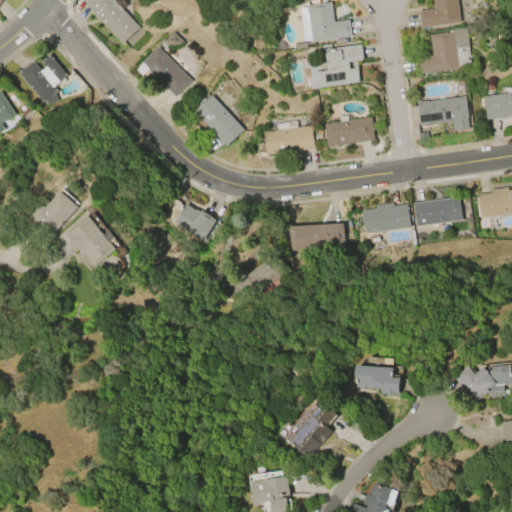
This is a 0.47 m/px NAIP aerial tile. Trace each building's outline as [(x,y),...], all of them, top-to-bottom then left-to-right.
[(121,8),(137,26),(120,42),(81,0),(121,0),(125,4),(121,8)] [(457,0),(461,22),(421,28),(419,11),(434,9),(432,0),(457,0)] [(350,37),(310,42),(310,41),(303,42),(298,8),(305,7),(305,5),(330,2),(333,22),(348,20),(350,37)] [(430,56),(427,35),(444,33),(444,30),(464,27),(470,67),(418,74),(416,58),(430,56)] [(164,42),(172,33),(181,41),(176,46),(169,46),(164,42)] [(322,48),(360,44),(362,60),(356,60),(359,83),(309,88),(308,77),(313,71),(324,70),(322,48)] [(174,96),(142,63),(158,47),(190,80),(174,96)] [(17,71),(32,59),(41,70),(44,67),(39,61),(49,53),(66,75),(52,86),(57,91),(42,103),(17,71)] [(0,130),(0,92),(14,115),(0,122),(0,124),(3,129),(0,130)] [(483,97),(511,93),(511,116),(485,119),(483,97)] [(210,95),(242,130),(225,145),(193,110),(210,95)] [(466,96),(469,117),(468,118),(470,129),(455,132),(453,121),(420,126),(417,104),(466,96)] [(323,124),(338,122),(337,116),(347,115),(347,121),(369,118),(372,141),(326,146),(323,124)] [(264,132),(277,130),(276,123),(294,121),(295,128),(310,125),(313,148),(267,155),(264,132)] [(511,212),(481,217),(478,195),(491,193),(490,189),(507,187),(507,190),(511,189),(511,212)] [(76,208),(47,238),(26,218),(40,203),(44,207),(59,191),(76,208)] [(412,204),(458,197),(462,220),(415,227),(412,204)] [(408,228),(363,233),(360,209),(374,208),(374,205),(391,203),(392,206),(405,204),(408,228)] [(216,220),(201,241),(173,222),(185,204),(198,213),(200,210),(216,220)] [(87,215),(114,249),(92,267),(83,255),(82,256),(64,233),(87,215)] [(342,223),(342,247),(288,249),(287,226),(342,223)] [(235,282),(272,256),(283,271),(246,298),(235,282)] [(353,365),(392,368),(391,377),(399,378),(398,395),(379,394),(380,389),(367,388),(367,389),(358,389),(358,387),(355,387),(355,377),(352,376),(353,365)] [(509,365),(511,383),(503,384),(504,396),(490,398),(486,392),(474,401),(464,388),(462,390),(452,377),(467,366),(473,374),(482,367),(509,365)] [(285,440),(311,413),(312,414),(322,402),(335,414),(324,425),(331,432),(306,459),(285,440)] [(511,442),(503,444),(499,423),(511,420),(511,442)] [(289,511),(269,511),(268,504),(253,506),(252,503),(250,504),(248,496),(251,496),(250,491),(249,491),(248,486),(250,485),(249,482),(284,477),(289,511)] [(375,483),(392,489),(385,508),(388,510),(387,511),(351,511),(354,504),(366,508),(367,506),(363,504),(367,494),(369,494),(373,485),(374,486),(375,483)]
